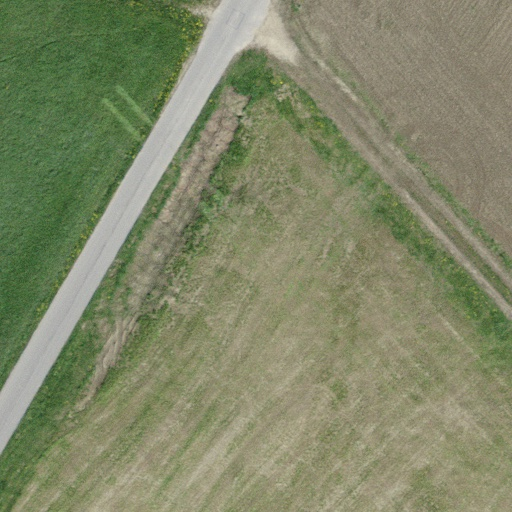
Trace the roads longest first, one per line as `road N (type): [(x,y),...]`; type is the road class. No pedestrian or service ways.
road 1 (unclassified): [(246,0),(0,427)]
road 2 (track): [(214,0),(243,4),(511,304)]
